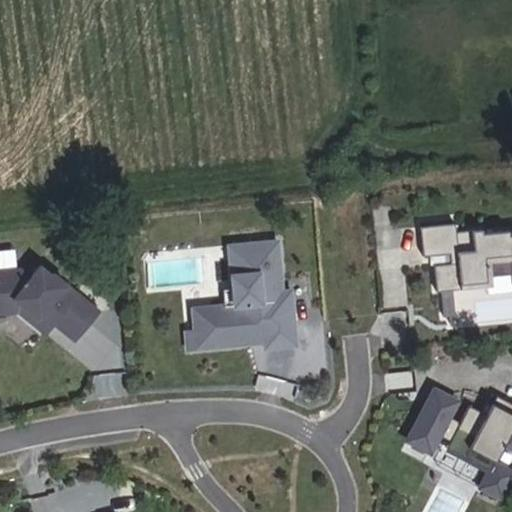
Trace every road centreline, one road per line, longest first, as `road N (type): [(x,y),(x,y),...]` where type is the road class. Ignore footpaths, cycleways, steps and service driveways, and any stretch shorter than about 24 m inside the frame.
road 1 (residential): [(0,442),(168,415)]
road 2 (residential): [(345,511),(328,452),(283,418),(243,411)]
